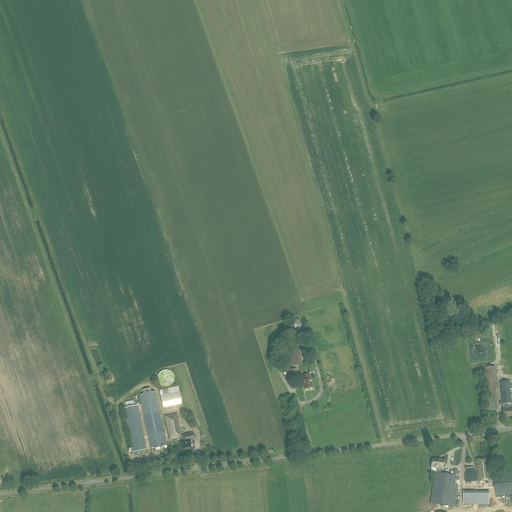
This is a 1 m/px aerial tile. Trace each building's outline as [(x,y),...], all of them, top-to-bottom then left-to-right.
[(296,329),(303,325),(299,318),(292,322),(296,329)] [(288,352),(290,366),(301,365),(299,350),(288,352)] [(498,389),(496,366),(483,368),(487,410),(498,409),(496,389),(498,389)] [(289,370),(291,380),(298,379),(297,369),(289,370)] [(313,389),(311,379),(310,380),(309,375),(303,376),(304,381),(303,381),(305,390),(313,389)] [(509,381),(500,382),(503,404),(504,404),(511,403),(509,381)] [(141,394),(140,394),(151,448),(166,445),(166,444),(167,443),(167,442),(165,442),(162,428),(163,427),(162,420),(161,420),(158,407),(159,407),(157,399),(156,399),(155,392),(151,393),(150,389),(143,391),(144,395),(141,395),(141,394)] [(169,389),(159,391),(163,408),(182,404),(179,392),(170,394),(169,389)] [(511,416),(511,403),(504,404),(505,409),(503,410),(504,418),(511,416)] [(126,406),(126,408),(123,408),(133,452),(147,449),(138,405),(135,406),(134,404),(126,406)] [(184,435),(181,436),(180,428),(178,428),(178,425),(179,424),(177,414),(165,416),(170,440),(180,438),(182,449),(191,447),(190,441),(195,440),(193,433),(184,435)] [(445,464),(445,459),(440,459),(432,458),(431,466),(443,467),(443,463),(445,464)] [(477,471),(478,482),(491,480),(488,458),(475,460),(476,468),(475,468),(466,468),(467,483),(476,482),(475,471),(477,471)] [(455,507),(458,484),(455,484),(456,474),(457,474),(458,470),(454,470),(453,475),(435,472),(431,504),(455,507)] [(496,494),(511,492),(511,489),(511,478),(494,480),(496,494)] [(463,503),(481,503),(481,506),(489,506),(489,490),(463,490),(463,503)]
